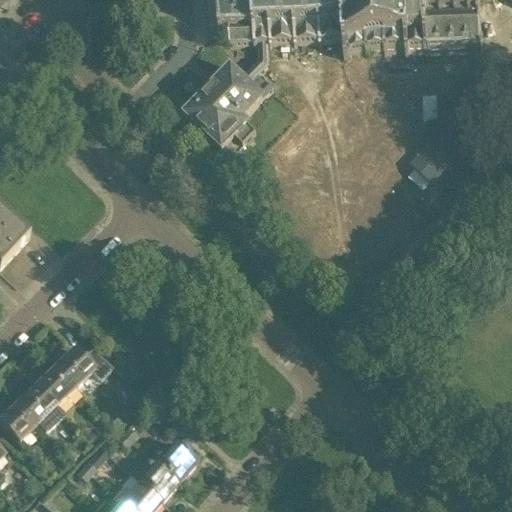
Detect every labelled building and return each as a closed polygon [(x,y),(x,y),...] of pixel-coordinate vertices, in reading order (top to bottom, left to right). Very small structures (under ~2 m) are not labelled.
[(216,0),(218,32),(218,38),(221,38),(221,34),(229,34),(229,50),(258,49),(259,66),(242,83),(230,72),(185,119),(221,154),(234,141),(242,149),(255,136),(243,123),(273,92),(266,86),(267,84),(260,77),(267,70),(267,49),(342,47),(343,65),(346,65),(346,60),(405,58),(405,62),(409,62),(409,58),(481,56),(478,0),(216,0)] [(423,125),(426,124),(438,124),(437,99),(422,100),(423,125)] [(441,124),(438,124),(426,124),(427,149),(428,150),(427,151),(429,153),(412,170),(431,189),(446,174),(449,177),(460,165),(439,144),(441,141),(441,124)] [(0,271),(28,242),(0,216),(0,271)] [(53,372),(74,394),(90,379),(100,388),(112,375),(91,356),(83,365),(72,354),(71,355),(69,352),(59,361),(62,364),(53,372)] [(55,412),(74,394),(53,372),(34,391),(55,412)] [(63,420),(55,412),(34,391),(16,408),(37,430),(45,438),(45,437),(47,439),(64,422),(62,421),(63,420)] [(0,430),(18,449),(37,430),(16,408),(0,423),(0,430)] [(131,427),(121,438),(130,446),(136,440),(132,437),(137,432),(131,427)] [(93,441),(85,434),(80,438),(88,446),(93,441)] [(126,452),(130,446),(121,438),(117,444),(126,452)] [(77,458),(69,449),(62,455),(70,464),(77,458)] [(158,454),(150,464),(178,489),(196,469),(173,449),(164,459),(158,454)] [(161,508),(178,489),(150,464),(142,472),(147,477),(137,487),(161,508)] [(86,466),(81,472),(90,480),(95,473),(86,466)] [(85,485),(90,480),(81,472),(76,477),(85,485)] [(71,497),(76,491),(66,483),(61,488),(71,497)] [(125,511),(157,511),(161,508),(137,487),(129,497),(124,493),(116,503),(125,511)] [(34,510),(35,511),(54,511),(42,501),(34,510)] [(125,511),(116,503),(108,511),(109,511),(125,511)]
